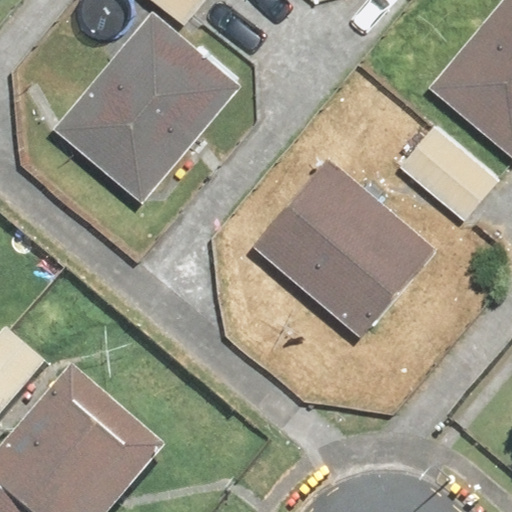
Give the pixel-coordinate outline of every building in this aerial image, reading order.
[(162,0),(64,108),(156,191),(266,69),(201,11),(210,0),(162,0)] [(511,0),(503,0),(438,73),(511,139),(511,0)] [(511,176),(454,119),(412,162),(472,221),(511,180),(511,176)] [(346,143),(263,234),(373,332),(455,241),(346,143)] [(16,320),(0,338),(0,426),(6,431),(66,362),(16,320)] [(82,364),(0,458),(0,511),(1,511),(128,511),(182,450),(82,364)]
